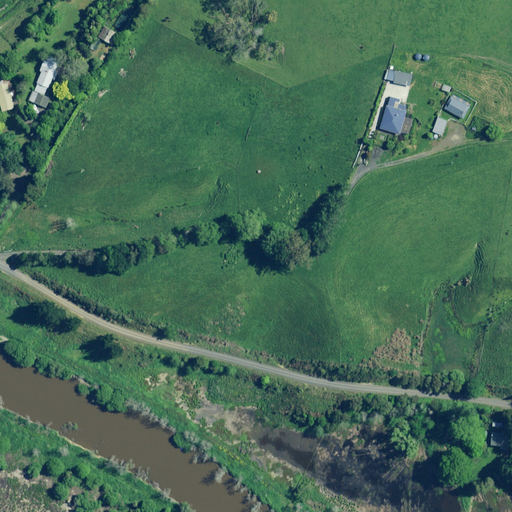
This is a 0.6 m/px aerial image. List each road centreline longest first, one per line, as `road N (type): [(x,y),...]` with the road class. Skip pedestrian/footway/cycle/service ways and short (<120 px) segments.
road 1 (unknown): [(511,140),(447,146),(366,169),(300,238),(231,231),(92,254),(0,255)]
road 2 (unclassified): [(511,405),(319,382),(169,342),(129,329),(0,257)]
